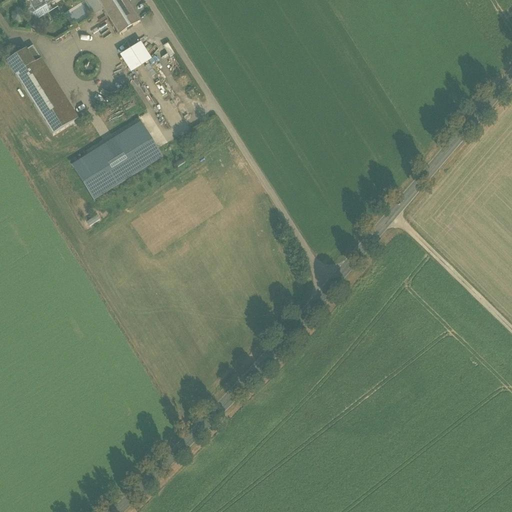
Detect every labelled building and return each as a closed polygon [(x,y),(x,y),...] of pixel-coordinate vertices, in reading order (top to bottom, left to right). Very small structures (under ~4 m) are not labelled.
[(26,0),(28,4),(24,7),(28,13),(38,20),(49,13),(45,6),(54,0),(26,0)] [(124,0),(96,0),(119,36),(140,23),(124,0)] [(124,55),(133,74),(155,64),(146,45),(124,55)] [(52,137),(79,121),(33,48),(7,64),(52,137)] [(72,169),(93,203),(163,159),(142,126),(72,169)] [(91,228),(101,221),(98,217),(88,223),(91,228)]
